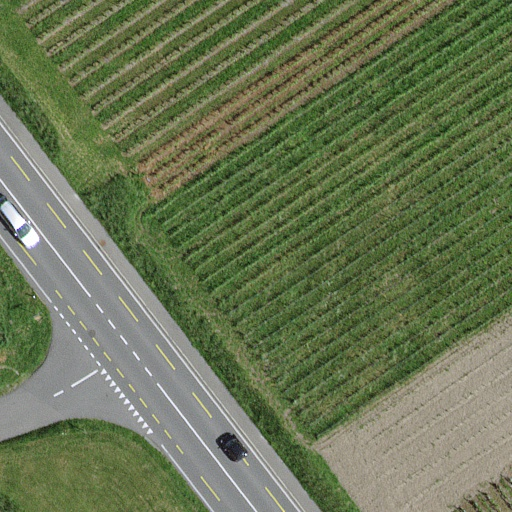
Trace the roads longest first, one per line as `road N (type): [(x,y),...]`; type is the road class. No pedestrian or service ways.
road 1 (primary): [(0,175),(129,348)]
road 2 (primary): [(129,348),(257,511)]
road 3 (unclassified): [(0,421),(100,388),(129,348)]
